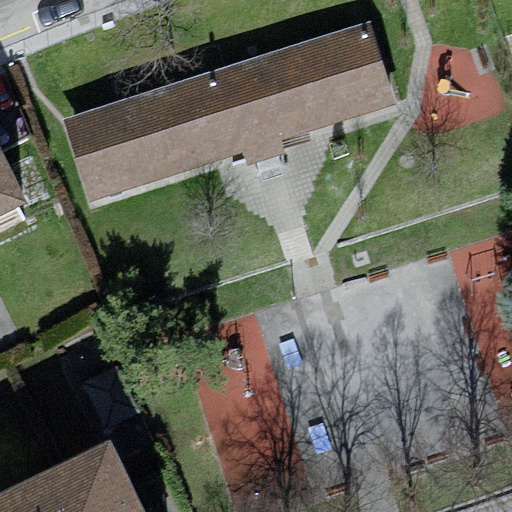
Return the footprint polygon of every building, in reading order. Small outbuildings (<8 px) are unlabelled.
[(366,29),(71,120),(96,201),(391,111),(366,29)] [(0,156),(0,223),(27,210),(0,156)] [(511,221),(460,229),(477,339),(507,334),(492,236),(511,233),(511,221)] [(117,368),(84,383),(105,428),(138,413),(117,368)] [(140,511),(109,447),(0,498),(0,511),(140,511)]
